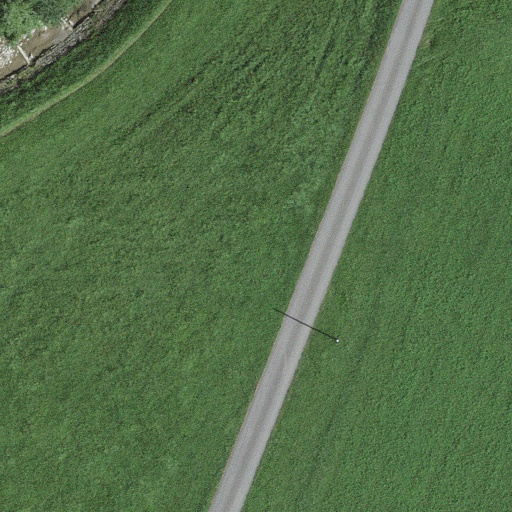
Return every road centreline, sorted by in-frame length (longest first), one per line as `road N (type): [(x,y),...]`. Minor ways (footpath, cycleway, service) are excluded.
road 1 (unclassified): [(418,0),(224,511)]
road 2 (unknown): [(0,135),(128,49),(173,0)]
